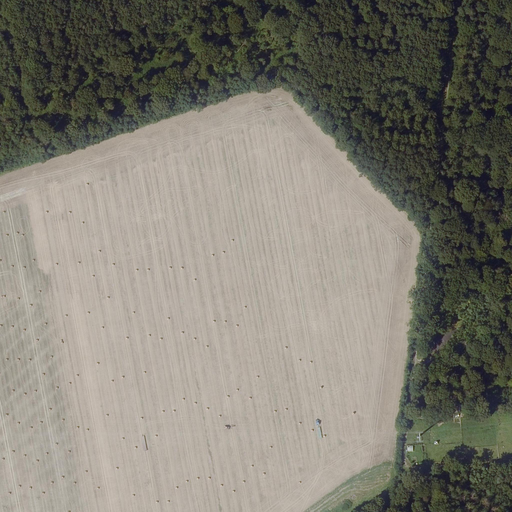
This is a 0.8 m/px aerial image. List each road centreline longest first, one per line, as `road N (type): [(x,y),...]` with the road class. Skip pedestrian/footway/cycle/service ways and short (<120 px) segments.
road 1 (track): [(462,0),(397,511)]
road 2 (track): [(408,426),(511,296)]
road 3 (track): [(360,511),(431,467),(511,450)]
